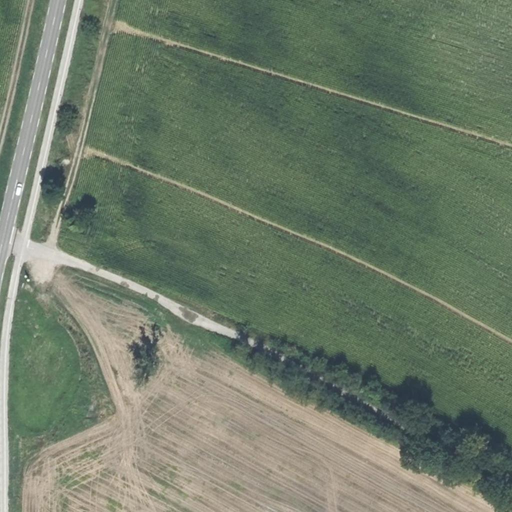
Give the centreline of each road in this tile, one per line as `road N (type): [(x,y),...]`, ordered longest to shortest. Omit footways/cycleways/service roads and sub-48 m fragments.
road 1 (track): [(511,484),(260,346),(90,267),(2,241)]
road 2 (track): [(46,252),(114,0)]
road 3 (secondary): [(0,252),(58,0)]
road 4 (track): [(0,136),(29,0)]
